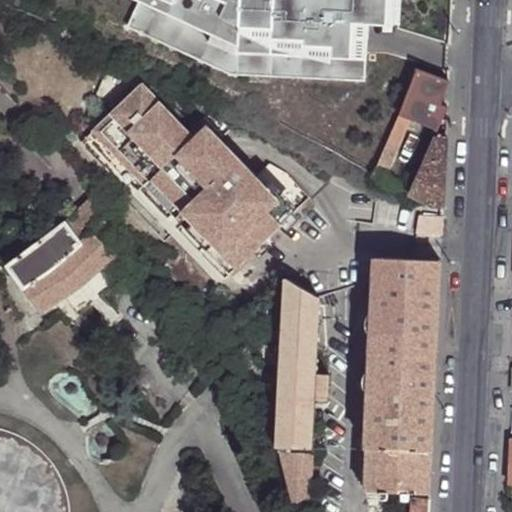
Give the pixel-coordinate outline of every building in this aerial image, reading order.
[(146,0),(133,24),(229,82),(363,85),(364,27),(391,28),(391,0),(146,0)] [(439,108),(449,82),(415,70),(377,175),(387,179),(409,121),(438,132),(448,112),(439,108)] [(108,110),(113,115),(142,87),(137,81),(108,110)] [(113,115),(82,146),(221,287),(288,221),(275,208),(281,203),(219,139),(207,128),(194,140),(169,114),(142,87),(113,115)] [(174,109),(169,114),(194,140),(207,128),(219,139),(223,136),(205,118),(194,129),(174,109)] [(434,143),(424,163),(411,194),(432,205),(444,207),(445,164),(445,141),(436,138),(435,141),(434,143)] [(400,178),(396,176),(393,175),(389,182),(395,185),(400,178)] [(115,215),(95,192),(61,225),(80,248),(92,238),(95,241),(115,215)] [(275,208),(288,221),(294,216),(281,203),(275,208)] [(22,292),(80,248),(61,225),(5,268),(22,292)] [(104,270),(116,259),(95,241),(92,238),(80,248),(22,292),(41,312),(62,300),(104,270)] [(118,285),(131,276),(128,273),(131,269),(116,259),(104,270),(118,285)] [(429,497),(441,265),(376,260),(364,494),(429,497)] [(79,319),(118,285),(104,270),(62,300),(79,319)] [(282,323),(275,445),(275,449),(311,451),(319,301),(287,281),(284,281),(282,323)] [(211,367),(221,356),(195,333),(191,337),(171,320),(165,328),(180,339),(179,343),(191,354),(196,354),(211,367)] [(0,511),(70,511),(66,494),(64,491),(55,471),(53,469),(42,456),(40,454),(24,443),(22,442),(4,434),(2,434),(0,433),(0,511)] [(307,511),(311,455),(276,454),(286,493),(290,511),(304,511),(307,511)] [(428,511),(429,502),(410,501),(409,511),(428,511)]
